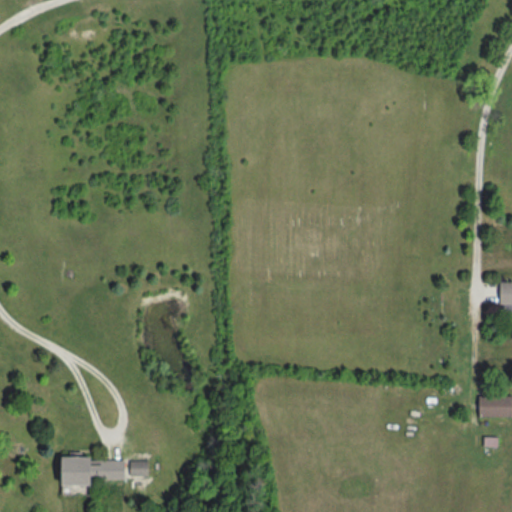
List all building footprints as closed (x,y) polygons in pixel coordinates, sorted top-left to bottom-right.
[(511,281),(502,281),(502,303),(511,303),(511,281)] [(511,395),(481,395),(481,416),(511,416),(511,395)] [(485,437),(485,447),(499,447),(499,437),(485,437)] [(64,455),(64,483),(93,483),(93,475),(101,475),(101,479),(126,479),(126,460),(94,460),(94,455),(64,455)] [(132,460),(132,475),(149,475),(149,460),(132,460)]
